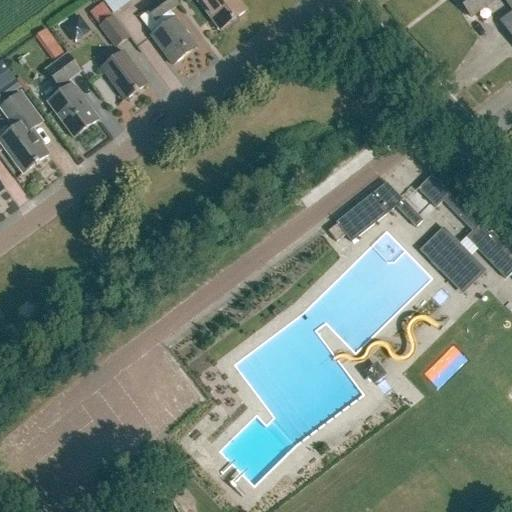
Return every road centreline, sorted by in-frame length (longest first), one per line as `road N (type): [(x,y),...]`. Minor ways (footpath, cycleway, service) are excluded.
road 1 (residential): [(0,244),(330,0)]
road 2 (unknown): [(452,107),(222,282)]
road 3 (unclassified): [(511,168),(346,0)]
